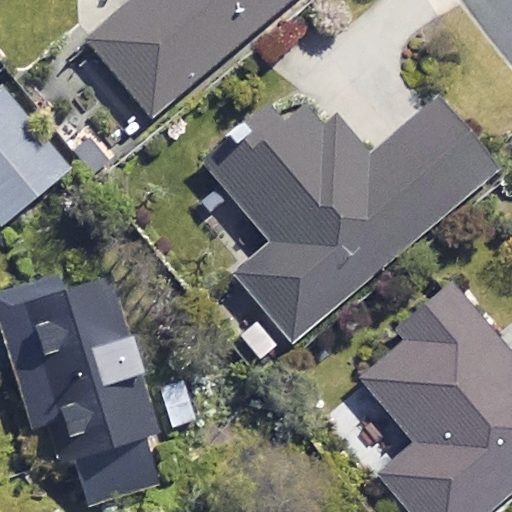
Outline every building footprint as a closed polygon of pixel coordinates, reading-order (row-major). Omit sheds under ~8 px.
[(147,0),(91,49),(158,126),(303,0),(147,0)] [(371,168),(300,84),(202,167),(273,251),(236,283),(290,346),(497,170),(443,107),(371,168)] [(73,176),(7,97),(0,102),(0,224),(7,232),(73,176)] [(0,304),(48,479),(81,470),(92,511),(157,494),(145,452),(172,445),(124,267),(0,300),(0,304)] [(511,355),(462,295),(361,378),(419,449),(382,480),(408,511),(498,511),(511,501),(511,355)]
